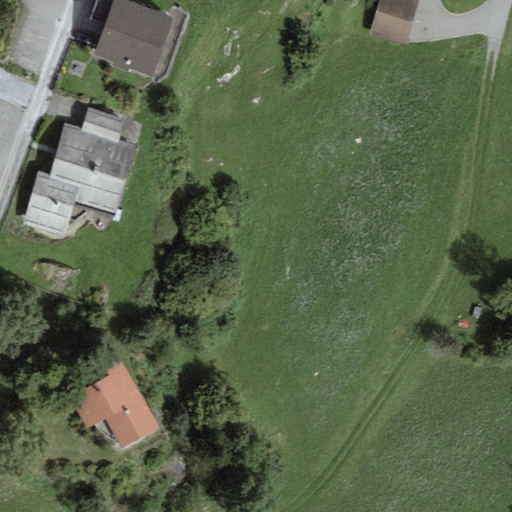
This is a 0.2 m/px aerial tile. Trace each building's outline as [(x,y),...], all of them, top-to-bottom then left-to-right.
[(130,0),(97,0),(90,20),(104,26),(114,0),(126,0),(130,1),(130,0)] [(130,1),(126,0),(114,0),(104,26),(93,57),(152,78),(174,17),(130,1)] [(405,46),(418,0),(379,0),(369,36),(405,46)] [(82,130),(118,141),(125,120),(88,109),(82,130)] [(82,130),(66,125),(51,175),(38,171),(23,222),(65,235),(75,202),(116,214),(137,146),(118,141),(82,130)] [(160,429),(120,358),(104,367),(109,375),(70,397),(88,429),(106,420),(122,449),(160,429)]
